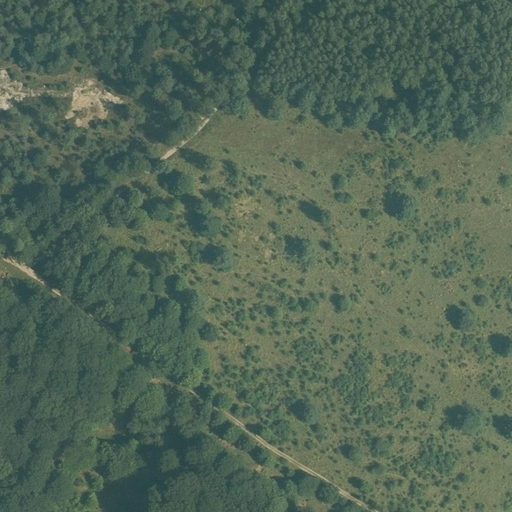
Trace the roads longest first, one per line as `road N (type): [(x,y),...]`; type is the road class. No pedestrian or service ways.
road 1 (track): [(32,273),(371,511)]
road 2 (track): [(32,273),(203,121),(283,0)]
